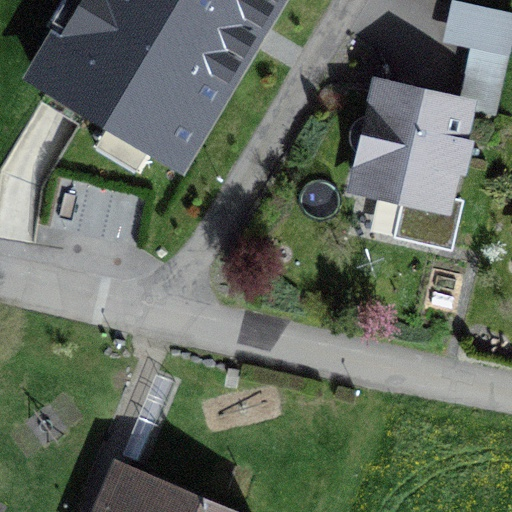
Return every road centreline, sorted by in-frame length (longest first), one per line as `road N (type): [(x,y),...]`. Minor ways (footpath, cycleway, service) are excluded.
road 1 (residential): [(158,315),(346,0)]
road 2 (residential): [(511,393),(158,315)]
road 3 (residential): [(158,315),(0,278)]
